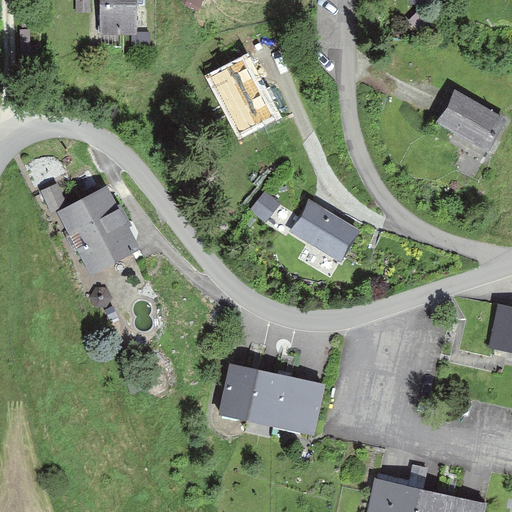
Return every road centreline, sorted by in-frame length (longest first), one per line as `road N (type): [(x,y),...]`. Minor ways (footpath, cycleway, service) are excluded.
road 1 (unclassified): [(0,157),(44,129),(95,133),(139,171),(247,298),(308,320),(389,305)]
road 2 (residential): [(511,262),(408,225),(359,161),(346,67),(349,0)]
road 3 (residential): [(389,305),(377,417),(395,428),(511,449)]
road 4 (track): [(104,138),(110,168),(142,219),(195,277),(228,281)]
road 5 (unclassified): [(389,305),(511,264)]
